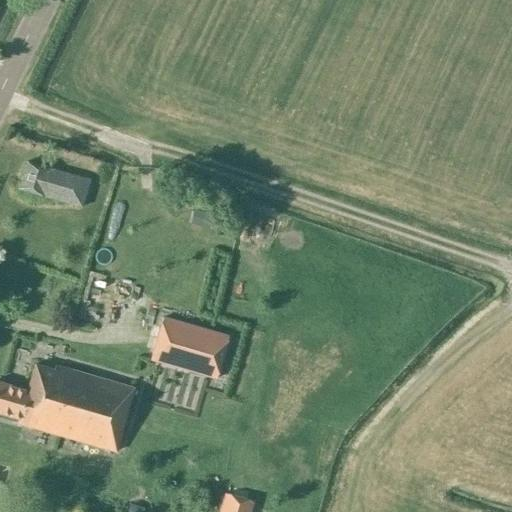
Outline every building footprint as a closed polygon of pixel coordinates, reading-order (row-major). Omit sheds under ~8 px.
[(64,173),(25,162),(17,192),(45,200),(46,197),(82,207),(89,181),(106,186),(112,166),(69,154),(64,173)] [(156,196),(151,220),(168,223),(173,199),(156,196)] [(209,229),(213,215),(193,209),(189,224),(209,229)] [(239,213),(235,227),(256,233),(260,218),(239,213)] [(18,316),(29,320),(36,301),(26,297),(18,316)] [(85,322),(91,305),(82,302),(76,319),(85,322)] [(159,318),(147,360),(215,379),(226,336),(159,318)] [(134,388),(83,374),(54,365),(53,370),(34,365),(26,390),(0,383),(0,414),(17,420),(16,424),(115,452),(119,436),(129,407),(134,388)] [(250,511),(253,502),(224,494),(219,511),(250,511)]
